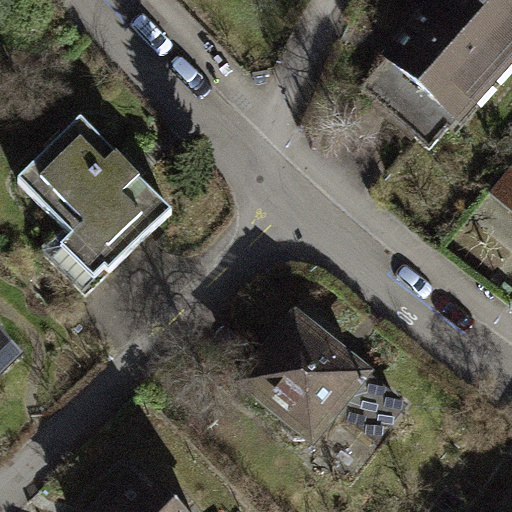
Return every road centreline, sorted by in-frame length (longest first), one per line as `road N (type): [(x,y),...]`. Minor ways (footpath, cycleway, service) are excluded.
road 1 (residential): [(0,506),(288,205)]
road 2 (residential): [(83,0),(288,205)]
road 3 (residential): [(288,205),(401,304),(511,382)]
